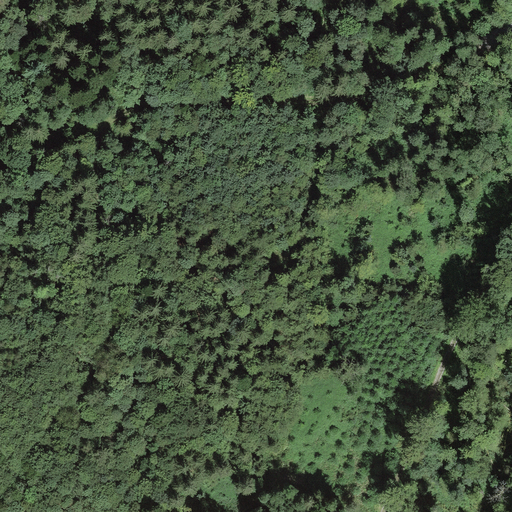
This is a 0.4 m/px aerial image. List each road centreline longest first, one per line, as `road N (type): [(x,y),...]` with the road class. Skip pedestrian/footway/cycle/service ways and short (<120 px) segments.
road 1 (track): [(511,33),(350,99),(168,101),(100,127),(91,152),(99,336),(63,422),(0,500)]
road 2 (track): [(380,511),(457,332),(511,242)]
